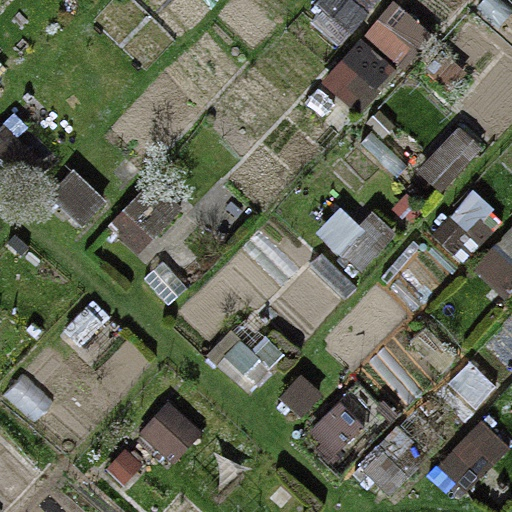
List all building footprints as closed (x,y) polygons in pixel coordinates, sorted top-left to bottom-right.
[(365,38),(407,73),(423,54),(381,19),(365,38)] [(399,75),(361,42),(322,86),(360,119),(399,75)] [(0,171),(26,195),(50,170),(19,142),(29,130),(14,116),(0,131),(0,171)] [(488,147),(464,126),(419,176),(443,198),(488,147)] [(83,231),(106,206),(74,175),(50,199),(83,231)] [(110,229),(139,257),(183,212),(153,184),(110,229)] [(506,224),(473,194),(432,240),(465,270),(506,224)] [(511,229),(473,274),(509,304),(511,300),(511,229)] [(208,358),(250,396),(285,358),(243,320),(208,358)] [(280,403),(302,422),(324,398),(303,379),(280,403)] [(167,471),(203,434),(171,403),(135,440),(167,471)] [(368,435),(339,407),(310,435),(339,464),(368,435)] [(510,450),(482,423),(438,469),(439,471),(434,477),(443,486),(449,480),(465,496),(510,450)] [(107,472),(124,488),(144,467),(127,451),(107,472)]
